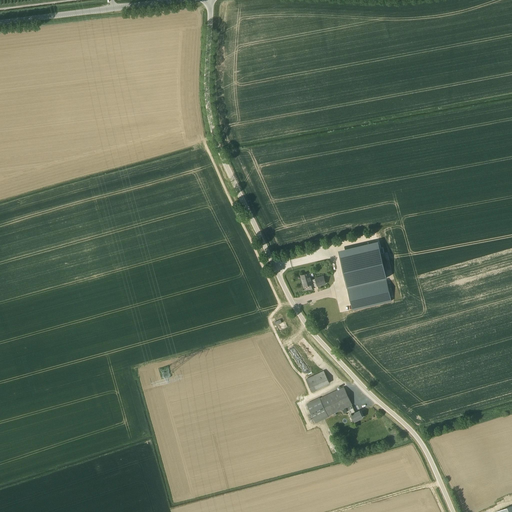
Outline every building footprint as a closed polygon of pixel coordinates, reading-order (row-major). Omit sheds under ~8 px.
[(379,246),(349,253),(340,255),(347,287),(386,278),(387,278),(379,246)] [(312,279),(309,272),(301,275),(304,286),(308,285),(310,289),(315,287),(315,286),(317,285),(318,286),(326,283),(323,276),(315,278),(315,279),(313,279),(312,279)] [(391,301),(387,279),(348,289),(352,310),(391,301)] [(330,383),(324,371),(319,373),(325,385),(330,383)] [(352,405),(344,387),(320,398),(320,397),(307,404),(316,423),(329,417),(329,416),(333,414),(334,416),(336,415),(335,413),(348,407),(349,409),(352,415),(355,421),(363,417),(359,411),(355,413),(352,405)]
